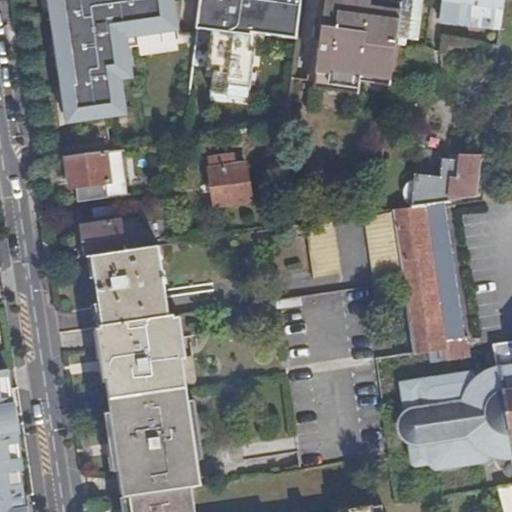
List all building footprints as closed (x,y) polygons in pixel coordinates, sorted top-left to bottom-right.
[(116,0),(59,0),(89,28),(116,0)] [(229,0),(201,0),(200,15),(206,17),(205,30),(225,32),(228,10),(229,0)] [(276,0),(229,0),(228,10),(225,32),(271,39),(276,0)] [(394,76),(398,43),(403,10),(373,6),(373,0),(327,0),(317,79),(363,85),(364,72),(394,76)] [(419,39),(423,0),(403,0),(403,10),(398,43),(407,43),(407,38),(419,39)] [(501,27),(504,0),(442,0),(440,20),(460,22),(460,21),(470,22),(469,28),(480,29),(481,23),(491,24),(491,26),(501,27)] [(496,63),(498,45),(485,44),(483,62),(496,63)] [(111,74),(57,81),(60,101),(57,101),(60,122),(62,122),(65,142),(120,135),(111,74)] [(242,132),(264,129),(263,118),(241,121),(242,132)] [(183,140),(216,135),(217,122),(185,122),(183,140)] [(121,148),(66,156),(71,187),(75,187),(78,201),(127,194),(121,148)] [(235,153),(208,156),(214,204),(252,199),(250,183),(254,182),(254,178),(249,178),(247,163),(237,164),(235,153)] [(479,197),(485,157),(462,156),(461,160),(444,159),(443,176),(416,175),(416,178),(412,178),(408,182),(405,185),(404,190),(404,195),(406,199),(409,202),(414,206),(414,207),(445,203),(479,197)] [(279,190),(282,169),(273,168),(270,189),(279,190)] [(118,211),(117,203),(93,207),(94,215),(118,211)] [(470,355),(469,346),(467,335),(465,336),(445,203),(414,207),(394,210),(404,281),(414,353),(439,350),(445,349),(446,359),(470,355)] [(394,210),(376,213),(367,214),(378,285),(404,281),(394,210)] [(86,256),(94,255),(142,248),(138,217),(82,225),(86,255),(86,256)] [(342,273),(334,219),(308,223),(316,276),(342,273)] [(104,323),(170,313),(161,245),(142,248),(94,255),(104,323)] [(184,387),(173,315),(170,316),(170,313),(104,323),(115,397),(184,387)] [(511,341),(494,344),(495,348),(489,350),(487,353),(486,357),(487,361),(489,363),(493,366),(497,366),(498,369),(485,374),(477,379),(471,373),(402,383),(406,412),(402,417),(400,421),(399,427),(401,434),(404,438),(410,442),(413,464),(416,466),(427,464),(429,464),(437,469),(458,465),(485,461),(489,454),(492,455),(498,457),(498,464),(504,464),(504,471),(507,474),(510,477),(511,476),(511,341)] [(13,355),(13,353),(10,349),(7,348),(6,343),(0,344),(0,369),(10,368),(9,359),(11,358),(13,355)] [(189,426),(184,387),(115,397),(117,412),(112,412),(120,469),(125,468),(129,496),(191,487),(199,486),(189,426)] [(0,470),(29,466),(27,449),(0,453),(0,470)] [(29,466),(0,470),(0,500),(6,500),(17,498),(33,496),(29,466)] [(511,511),(511,486),(498,488),(505,511),(511,511)] [(194,511),(191,487),(129,496),(123,497),(125,511),(194,511)]
